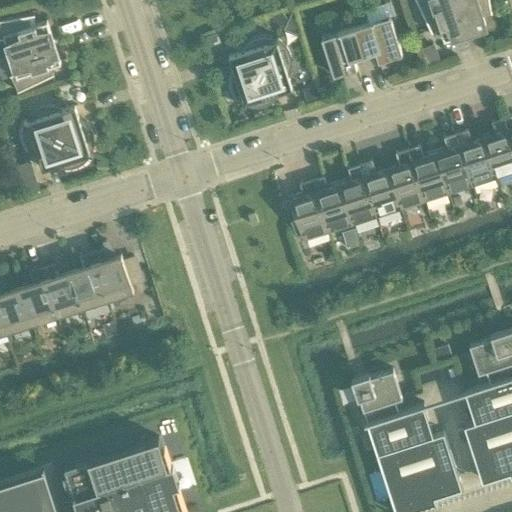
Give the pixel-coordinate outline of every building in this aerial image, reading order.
[(465,31),(454,0),(416,0),(431,31),(440,28),(444,38),(465,31)] [(454,0),(465,31),(485,25),(482,15),(492,12),(489,0),(454,0)] [(281,27),(287,16),(282,10),(271,14),(281,27)] [(0,37),(4,37),(10,54),(54,40),(47,19),(36,22),(34,14),(34,13),(0,18),(0,37)] [(390,14),(355,25),(364,52),(375,49),(378,59),(402,51),(390,14)] [(364,52),(355,25),(321,36),(333,74),(357,66),(353,55),(364,52)] [(242,105),(278,36),(277,35),(276,38),(270,36),(264,35),(258,36),(252,39),(247,42),(249,48),(228,54),(235,74),(229,76),(229,83),(231,89),(234,94),(238,99),(243,102),(242,105)] [(278,36),(242,105),(243,106),(244,103),(250,105),(256,106),(262,105),(268,103),(273,99),(272,93),(292,87),(285,67),(291,65),(291,58),(289,52),(286,47),(282,42),(277,39),(279,36),(278,36)] [(54,40),(10,54),(15,71),(9,74),(17,90),(54,73),(53,72),(52,72),(50,64),(60,61),(54,40)] [(433,44),(421,48),(427,63),(439,59),(433,44)] [(307,101),(318,97),(315,86),(303,89),(307,101)] [(24,117),(23,118),(93,154),(93,153),(91,152),(93,144),(93,136),(91,129),(86,123),(81,124),(74,104),(54,111),(52,105),(45,105),(37,108),(31,112),(26,119),(24,117)] [(0,105),(0,120),(1,124),(11,121),(15,114),(0,105)] [(511,113),(503,116),(511,143),(511,113)] [(495,132),(483,136),(496,176),(511,170),(511,143),(503,116),(491,120),(495,132)] [(93,154),(23,118),(26,120),(23,127),(23,135),(26,142),(30,149),(35,147),(42,167),(62,161),(64,166),(72,166),(79,164),(85,159),(90,153),(93,154)] [(467,128),(455,132),(472,183),(496,176),(483,136),(471,140),(467,128)] [(447,147),(435,151),(448,191),(472,183),(455,132),(443,136),(447,147)] [(419,143),(407,147),(424,199),(448,191),(435,151),(423,155),(419,143)] [(399,163),(387,167),(402,214),(403,214),(400,206),(424,199),(407,147),(395,151),(399,163)] [(14,164),(18,176),(34,171),(30,159),(14,164)] [(371,159),(359,162),(376,214),(398,207),(400,214),(402,214),(387,167),(375,170),(371,159)] [(351,178),(339,182),(352,222),(376,214),(359,162),(347,166),(351,178)] [(323,174),(311,178),(328,230),(352,222),(339,182),(327,186),(323,174)] [(328,230),(311,178),(299,182),(303,194),(290,198),(292,201),(288,202),(291,212),(295,211),(297,218),(293,220),(297,233),(301,232),(303,238),(328,230)] [(248,213),(251,224),(258,221),(254,211),(248,213)] [(103,245),(91,249),(107,299),(133,291),(131,283),(142,279),(135,256),(123,260),(121,252),(114,255),(109,244),(104,246),(103,245)] [(76,267),(70,269),(82,307),(107,299),(91,249),(79,253),(79,254),(74,256),(76,267)] [(53,261),(41,265),(57,315),(82,307),(70,269),(63,271),(59,261),(54,262),(53,261)] [(26,283),(20,285),(32,323),(57,315),(41,265),(28,269),(29,270),(24,272),(26,283)] [(3,277),(0,278),(0,309),(7,331),(32,323),(20,285),(13,287),(8,277),(3,278),(3,277)] [(511,373),(511,344),(506,327),(490,332),(491,336),(469,343),(478,371),(485,369),(490,380),(511,373)] [(77,345),(73,333),(64,336),(68,347),(77,345)] [(437,359),(452,354),(448,343),(433,348),(437,359)] [(367,420),(398,410),(394,398),(402,396),(393,368),(370,375),(369,371),(351,377),(357,396),(359,396),(367,420)] [(511,407),(511,373),(464,388),(474,419),(511,407)] [(422,402),(398,410),(367,420),(377,451),(433,433),(422,402)] [(511,407),(474,419),(465,422),(464,423),(482,479),(509,470),(511,477),(511,407)] [(433,433),(377,451),(396,511),(403,511),(441,500),(438,493),(462,485),(443,429),(433,433)] [(64,465),(79,511),(180,511),(183,511),(158,435),(64,465)] [(189,456),(176,460),(184,487),(197,483),(189,456)] [(57,511),(44,468),(42,469),(43,472),(0,486),(0,511),(57,511)]
